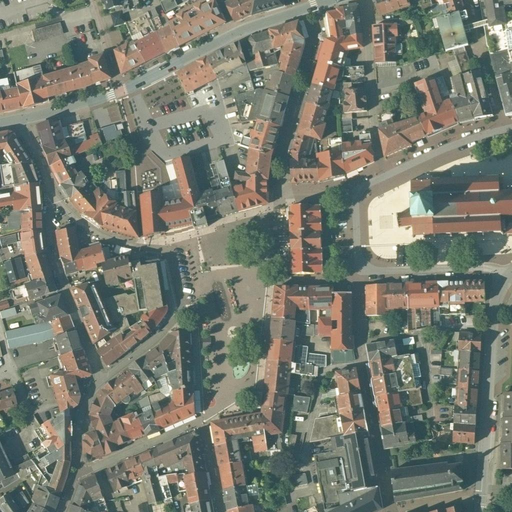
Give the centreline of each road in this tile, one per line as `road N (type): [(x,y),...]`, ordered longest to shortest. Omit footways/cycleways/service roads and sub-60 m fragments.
road 1 (residential): [(50,190),(100,234),(165,253),(177,312),(99,379)]
road 2 (residential): [(355,192),(278,200),(270,271),(276,279),(362,270)]
road 3 (residential): [(507,275),(492,327),(479,511)]
road 4 (residential): [(121,90),(235,32),(328,0)]
road 5 (residential): [(50,190),(54,263),(99,379)]
road 6 (residential): [(362,0),(382,176)]
road 7 (unknown): [(276,279),(224,405),(203,423)]
road 8 (residential): [(362,270),(493,266),(507,275)]
road 9 (residential): [(99,379),(86,399),(60,511)]
road 10 (residential): [(466,0),(500,130)]
road 11 (residential): [(500,130),(382,176)]
